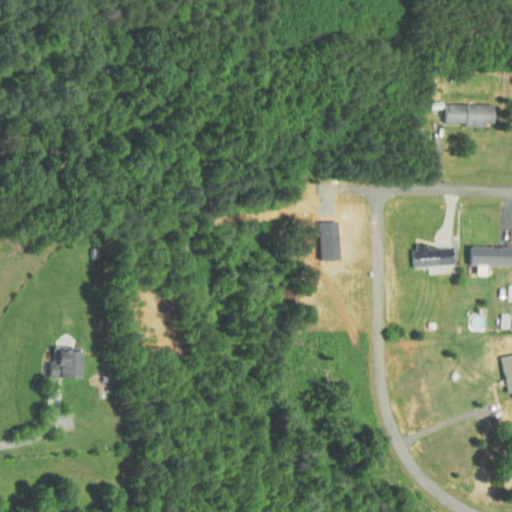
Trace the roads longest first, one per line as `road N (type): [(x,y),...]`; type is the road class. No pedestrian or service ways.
road 1 (residential): [(471,511),(418,473),(393,434),(382,387),(377,188)]
road 2 (residential): [(511,189),(377,188)]
